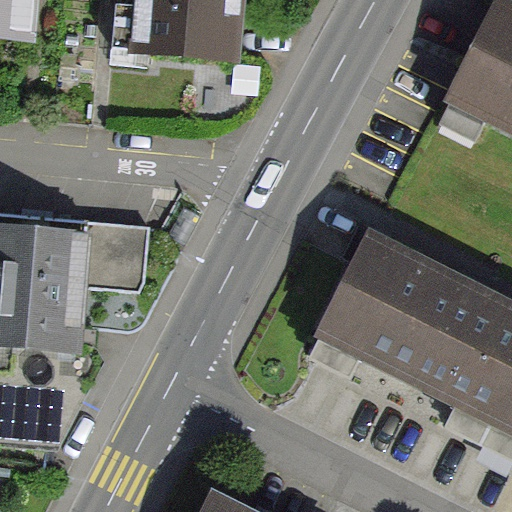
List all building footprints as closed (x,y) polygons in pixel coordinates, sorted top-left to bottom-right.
[(37,0),(0,0),(0,41),(34,44),(37,0)] [(244,0),(131,0),(131,2),(115,1),(110,70),(151,74),(152,56),(240,63),(244,0)] [(511,13),(501,8),(455,99),(511,127),(511,13)] [(0,219),(0,343),(69,350),(75,291),(137,297),(143,233),(0,219)] [(511,310),(369,239),(323,332),(511,425),(511,310)] [(248,511),(215,495),(206,511),(248,511)]
